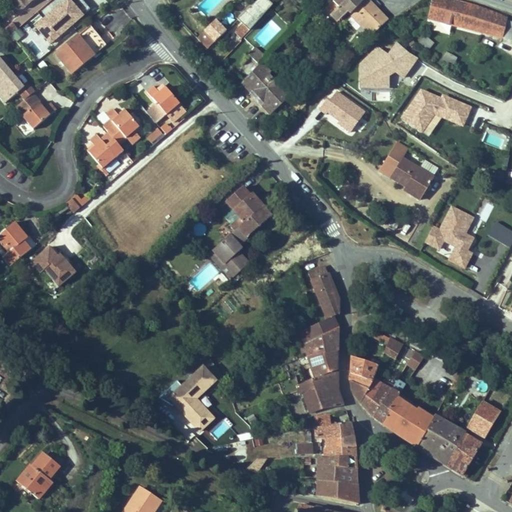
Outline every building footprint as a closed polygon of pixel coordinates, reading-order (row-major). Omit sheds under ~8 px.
[(68,0),(67,0),(36,26),(50,43),(82,16),(68,0)] [(72,0),(83,15),(89,11),(81,0),(72,0)] [(258,0),(239,21),(250,32),(274,7),(266,0),(258,0)] [(365,0),(347,0),(341,7),(331,17),(335,20),(340,21),(347,13),(350,16),(365,0)] [(387,23),(366,0),(365,0),(350,16),(371,39),(387,23)] [(474,5),(454,0),(432,0),(427,20),(491,37),(497,13),(474,5)] [(497,13),(491,37),(502,40),(502,37),(507,20),(508,18),(497,13)] [(208,40),(215,33),(219,37),(231,26),(220,16),(209,27),(202,34),(208,40)] [(511,40),(511,21),(507,20),(502,37),(511,40)] [(241,39),(248,34),(241,24),(233,29),(241,39)] [(55,55),(73,75),(107,46),(89,26),(55,55)] [(16,40),(24,35),(19,28),(12,33),(16,40)] [(212,44),(219,37),(215,33),(208,40),(212,44)] [(325,42),(334,52),(344,44),(334,33),(325,42)] [(420,43),(427,50),(434,43),(426,36),(420,43)] [(261,41),(254,48),(256,50),(263,56),(270,49),(265,44),(261,41)] [(388,67),(403,78),(415,57),(409,54),(397,42),(387,56),(377,48),(360,65),(360,75),(372,82),(388,82),(388,67)] [(0,79),(17,65),(3,49),(0,51),(0,79)] [(446,53),(442,60),(454,65),(457,58),(446,53)] [(249,75),(278,108),(299,88),(292,80),(288,79),(279,69),(279,65),(269,54),(255,68),(249,75)] [(30,80),(17,65),(0,79),(0,87),(1,89),(3,87),(12,97),(25,85),(32,92),(41,84),(35,76),(30,80)] [(164,79),(157,86),(176,109),(190,97),(176,80),(169,85),(164,79)] [(462,126),(470,108),(443,96),(439,104),(421,91),(411,105),(431,118),(433,114),(462,126)] [(350,133),(365,113),(336,92),(329,101),(327,99),(319,110),(326,115),(327,113),(339,121),(342,124),(341,126),(350,133)] [(41,122),(64,102),(58,96),(52,101),(47,95),(30,109),(41,122)] [(148,121),(134,104),(128,109),(123,103),(116,108),(120,113),(112,120),(117,126),(122,132),(130,125),(135,131),(148,121)] [(206,103),(194,113),(202,123),(214,113),(206,103)] [(411,105),(402,118),(421,132),(431,118),(411,105)] [(200,125),(192,115),(179,127),(187,136),(200,125)] [(165,135),(172,130),(167,123),(159,128),(165,135)] [(112,162),(132,145),(122,132),(117,126),(109,133),(105,128),(99,134),(104,140),(98,145),(112,162)] [(159,129),(145,137),(150,146),(164,137),(159,129)] [(439,175),(407,156),(395,175),(410,184),(409,187),(426,197),(439,175)] [(502,182),(504,175),(495,172),(492,179),(502,182)] [(231,199),(239,207),(256,192),(248,184),(231,199)] [(296,192),(290,185),(276,197),(283,204),(296,192)] [(267,205),(269,203),(261,194),(265,191),(262,188),(256,192),(239,207),(245,214),(236,222),(241,228),(244,225),(262,210),(267,205)] [(456,188),(448,202),(458,207),(465,194),(456,188)] [(72,214),(87,202),(79,193),(65,205),(72,214)] [(486,223),(493,204),(484,201),(478,220),(486,223)] [(267,205),(262,210),(270,219),(275,214),(267,205)] [(450,206),(439,230),(433,227),(423,248),(467,268),(474,253),(470,252),(476,239),(466,235),(474,217),(450,206)] [(253,234),(270,219),(262,210),(244,225),(253,234)] [(4,232),(16,247),(10,253),(17,261),(38,244),(32,236),(36,233),(23,217),(4,232)] [(511,221),(503,217),(496,230),(511,238),(511,221)] [(244,242),(253,234),(244,225),(241,228),(213,252),(217,257),(222,252),(240,273),(253,261),(243,249),(240,246),(244,242)] [(305,230),(292,239),(305,256),(317,247),(305,230)] [(52,245),(29,264),(53,293),(76,275),(52,245)] [(233,279),(240,273),(222,252),(217,257),(230,272),(228,274),(233,279)] [(307,273),(326,320),(334,317),(339,314),(338,300),(325,267),(307,273)] [(221,273),(213,279),(218,286),(226,280),(221,273)] [(326,320),(294,334),(299,346),(339,328),(334,317),(326,320)] [(395,340),(398,334),(385,327),(382,333),(395,340)] [(337,352),(339,328),(299,346),(304,357),(306,357),(307,359),(337,352)] [(411,341),(398,334),(395,340),(391,349),(404,355),(411,341)] [(270,348),(272,353),(289,345),(287,341),(270,348)] [(428,356),(431,350),(424,347),(420,352),(428,356)] [(338,371),(337,352),(307,359),(309,364),(314,380),(338,371)] [(357,356),(356,371),(380,377),(381,377),(383,372),(386,364),(357,356)] [(69,357),(65,364),(75,369),(79,362),(69,357)] [(309,364),(307,359),(306,357),(304,357),(295,361),(298,368),(309,364)] [(176,408),(199,434),(215,420),(197,401),(218,383),(204,367),(181,387),(177,383),(160,398),(176,408)] [(380,415),(390,422),(405,393),(420,369),(415,367),(402,387),(399,386),(380,415)] [(474,371),(467,368),(459,383),(465,387),(474,371)] [(337,389),(338,371),(314,380),(295,386),(299,394),(302,393),(314,390),(322,410),(343,406),(337,389)] [(380,377),(356,371),(356,376),(356,377),(376,383),(380,377)] [(367,400),(374,408),(390,381),(387,379),(388,374),(383,372),(381,377),(380,377),(376,383),(367,400)] [(376,383),(356,377),(357,382),(360,383),(360,390),(367,400),(376,383)] [(374,408),(380,415),(399,386),(390,381),(374,408)] [(309,413),(322,410),(314,390),(302,393),(309,413)] [(390,422),(408,434),(424,405),(405,393),(390,422)] [(475,425),(493,436),(511,405),(511,394),(504,407),(491,400),(475,425)] [(408,434),(424,445),(441,415),(424,404),(424,405),(408,434)] [(424,445),(453,464),(471,431),(442,413),(441,415),(424,445)] [(316,428),(332,426),(330,414),(315,416),(316,428)] [(253,415),(247,418),(251,427),(258,423),(253,415)] [(305,430),(311,429),(310,419),(299,420),(301,430),(305,430)] [(182,420),(177,423),(186,439),(191,436),(182,420)] [(354,437),(351,423),(332,426),(316,428),(313,428),(314,439),(321,439),(337,438),(354,437)] [(453,464),(469,474),(489,442),(471,431),(453,464)] [(355,449),(354,437),(337,438),(338,448),(355,449)] [(356,458),(355,449),(338,448),(337,438),(321,439),(321,460),(327,460),(327,459),(356,458)] [(305,444),(296,445),(296,455),(313,454),(313,444),(311,444),(305,444)] [(35,461),(21,477),(46,498),(60,482),(54,476),(65,463),(49,449),(37,463),(35,461)] [(357,470),(356,458),(327,459),(327,460),(328,469),(333,469),(357,470)] [(327,460),(321,460),(319,460),(316,482),(317,482),(334,484),(333,469),(328,469),(327,460)] [(358,486),(357,470),(333,469),(334,484),(358,486)] [(315,497),(359,504),(358,486),(334,484),(317,482),(315,497)] [(147,485),(128,511),(159,511),(168,499),(147,485)]
